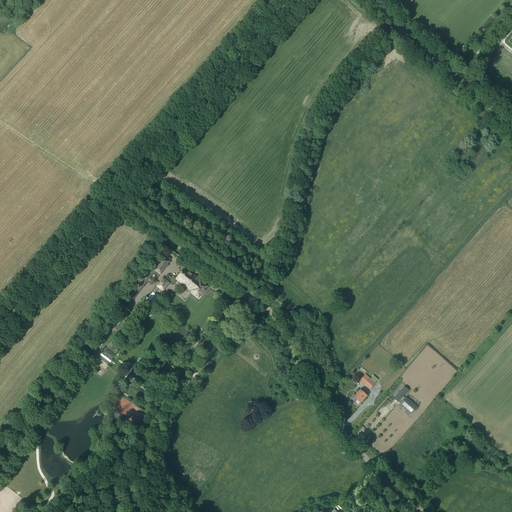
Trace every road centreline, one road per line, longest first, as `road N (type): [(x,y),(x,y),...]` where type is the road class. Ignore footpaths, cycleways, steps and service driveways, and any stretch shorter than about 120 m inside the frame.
road 1 (unclassified): [(422,511),(320,405),(266,306),(113,198)]
road 2 (tertiary): [(289,0),(113,198)]
road 3 (unclassified): [(369,0),(511,126)]
road 4 (tertiary): [(113,198),(0,326)]
road 5 (track): [(409,501),(453,454),(511,471)]
